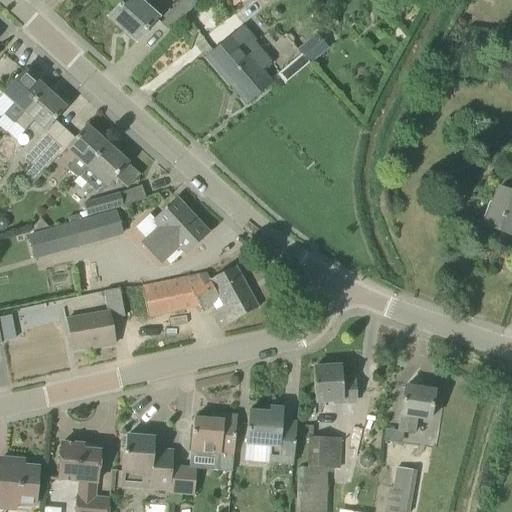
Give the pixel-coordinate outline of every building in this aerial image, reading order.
[(124,0),(109,17),(127,33),(136,41),(157,18),(143,6),(145,4),(140,0),(124,0)] [(171,32),(197,3),(193,0),(181,0),(161,23),(171,32)] [(242,0),(225,0),(233,8),(242,0)] [(390,13),(392,15),(403,5),(406,3),(405,1),(404,0),(387,0),(383,4),(390,13)] [(275,9),(271,12),(272,17),(277,19),(281,16),(280,11),(275,9)] [(333,18),(326,24),(331,31),(338,25),(333,18)] [(231,37),(207,57),(233,87),(245,101),(247,103),(250,101),(270,83),(268,81),(260,71),(267,66),(250,45),(254,41),(255,41),(244,27),(232,37),(231,37)] [(284,84),(308,64),(328,47),(315,30),(295,47),(301,54),(277,75),(284,84)] [(15,123),(45,90),(24,71),(4,94),(14,103),(4,115),(13,123),(14,122),(15,123)] [(45,90),(15,123),(24,131),(34,120),(45,130),(45,131),(55,120),(65,108),(45,90)] [(76,139),(67,150),(76,158),(67,168),(78,178),(79,178),(107,145),(105,143),(86,127),(76,139)] [(39,139),(23,157),(33,165),(49,148),(39,139)] [(140,175),(127,164),(107,145),(79,178),(98,195),(107,185),(115,178),(128,189),(140,175)] [(49,148),(33,165),(42,174),(58,156),(49,148)] [(511,193),(499,188),(484,226),(510,236),(511,231),(511,193)] [(119,193),(107,197),(84,204),(87,216),(110,210),(123,205),(119,193)] [(209,234),(176,199),(154,220),(171,239),(158,252),(168,264),(169,266),(183,253),(185,256),(209,234)] [(131,235),(124,210),(25,236),(31,260),(131,235)] [(40,219),(29,231),(30,232),(49,228),(40,219)] [(207,274),(185,278),(191,291),(200,306),(202,310),(210,306),(219,301),(222,306),(212,311),(216,317),(222,328),(226,326),(237,320),(242,317),(258,309),(253,300),(241,278),(235,267),(215,278),(211,281),(207,274)] [(125,317),(119,289),(103,292),(107,312),(67,320),(73,352),(115,345),(110,320),(125,317)] [(14,328),(0,330),(3,343),(16,340),(14,328)] [(356,401),(356,378),(341,379),(341,367),(313,369),(315,403),(356,401)] [(430,420),(434,392),(404,387),(400,416),(398,432),(414,434),(416,418),(430,420)] [(245,445),(244,461),(268,463),(289,465),(292,465),(295,431),(296,421),(282,420),(283,409),(269,408),(269,413),(248,411),(245,445)] [(232,472),(234,442),(236,422),(193,419),(190,453),(219,456),(217,470),(232,472)] [(121,472),(120,486),(144,488),(147,489),(147,485),(158,485),(158,490),(170,490),(172,466),(173,452),(153,451),(154,439),(135,438),(126,437),(125,452),(123,452),(121,472)] [(297,468),(293,511),(325,511),(327,473),(332,473),(333,469),(340,469),(341,439),(319,438),(318,468),(297,468)] [(95,483),(99,447),(93,446),(92,451),(82,450),(83,446),(61,444),(58,480),(79,481),(77,497),(75,511),(107,511),(109,500),(94,499),(95,483)] [(0,503),(16,505),(35,506),(35,501),(37,484),(38,468),(23,467),(22,467),(21,467),(16,466),(16,460),(1,459),(0,467),(0,466),(0,503)] [(172,466),(170,490),(192,493),(195,468),(172,466)] [(408,511),(415,472),(396,468),(392,490),(388,490),(386,504),(388,505),(387,511),(389,511),(408,511)]
